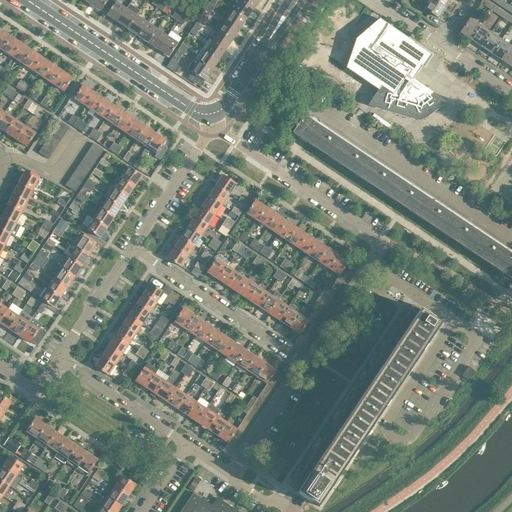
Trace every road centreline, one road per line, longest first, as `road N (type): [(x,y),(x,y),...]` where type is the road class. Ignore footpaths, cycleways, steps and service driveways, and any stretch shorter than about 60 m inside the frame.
road 1 (residential): [(304,360),(382,239),(225,135),(209,114)]
road 2 (residential): [(511,236),(323,113)]
road 3 (tertiary): [(209,114),(28,0)]
road 4 (residential): [(132,247),(304,360)]
road 5 (residential): [(188,447),(230,474),(304,360)]
road 6 (residential): [(58,359),(188,447)]
road 7 (residential): [(132,247),(199,146),(209,114)]
road 8 (tertiary): [(209,114),(227,102),(295,0)]
road 9 (residential): [(58,359),(132,247)]
